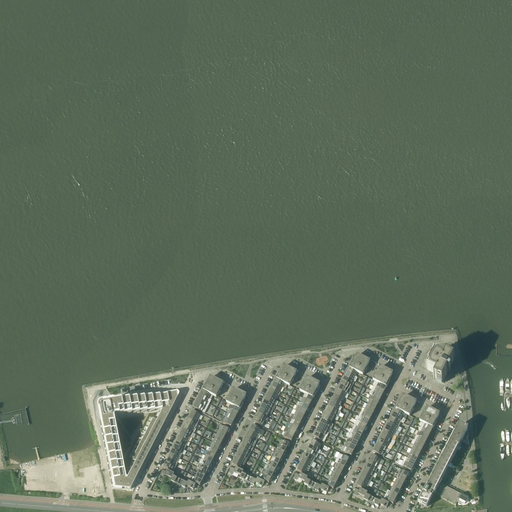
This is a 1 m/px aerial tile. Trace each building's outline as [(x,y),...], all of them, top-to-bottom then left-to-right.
[(446,350),(429,352),(428,352),(428,353),(420,367),(436,375),(436,376),(434,379),(442,383),(448,373),(449,373),(449,374),(450,374),(450,373),(451,373),(451,372),(451,371),(450,371),(450,370),(449,370),(449,371),(454,360),(453,355),(453,354),(453,353),(452,352),(451,351),(450,351),(449,350),(448,350),(447,350),(446,350)] [(366,370),(368,365),(369,363),(356,357),(354,360),(353,363),(352,362),(349,369),(350,369),(357,373),(363,376),(367,370),(366,370)] [(293,380),(295,376),(296,374),(283,367),(282,369),(280,374),(279,373),(276,379),(276,380),(284,384),(286,385),(290,387),(294,381),(293,380)] [(389,381),(390,379),(391,377),(392,375),(379,368),(376,374),(375,374),(372,381),(376,382),(386,387),(386,388),(390,382),(389,381)] [(357,373),(350,369),(349,371),(348,371),(347,373),(355,377),(357,373)] [(355,383),(357,378),(355,377),(347,373),(345,378),(354,382),(355,383)] [(354,382),(345,378),(344,380),(344,379),(343,381),(343,382),(352,387),(354,382)] [(209,379),(209,381),(206,385),(202,391),(203,391),(213,396),(216,398),(220,392),(222,387),(223,386),(209,379)] [(306,379),(305,381),(303,385),(302,385),(299,392),(305,394),(313,398),(313,399),(316,392),(318,388),(319,386),(306,379)] [(286,385),(284,384),(276,380),(274,384),(282,388),(284,389),(286,385)] [(352,387),(343,382),(341,386),(350,391),(352,387)] [(386,387),(376,382),(373,386),(384,392),(386,387)] [(280,392),(282,388),(274,384),(273,386),(272,388),(280,392)] [(351,391),(350,391),(341,386),(339,390),(347,394),(349,395),(351,391)] [(384,392),(373,386),(371,391),(381,396),(384,392)] [(280,392),(272,388),(271,390),(270,392),(270,393),(278,397),(280,392)] [(344,399),(347,394),(339,390),(338,392),(337,392),(336,394),(337,395),(344,399)] [(98,406),(113,488),(131,490),(178,398),(177,391),(98,406)] [(213,396),(203,391),(201,396),(211,400),(213,396)] [(244,401),(245,399),(245,397),(232,391),(229,397),(229,396),(226,403),(230,405),(231,406),(239,410),(240,410),(243,404),(244,401)] [(381,396),(371,391),(369,395),(370,396),(371,396),(379,400),(381,396)] [(278,397),(270,393),(269,395),(268,394),(267,397),(268,397),(276,401),(278,397)] [(313,398),(305,394),(303,398),(311,403),(313,398)] [(344,399),(337,395),(334,399),(342,403),(344,399)] [(211,400),(201,396),(199,400),(209,405),(211,401),(211,400)] [(379,400),(371,396),(370,396),(368,400),(369,401),(377,405),(379,400)] [(277,402),(276,401),(268,397),(266,401),(275,406),(277,402)] [(403,397),(402,399),(401,401),(399,403),(395,409),(396,410),(405,414),(409,416),(413,411),(413,410),(415,406),(416,404),(403,397)] [(311,403),(303,398),(300,403),(308,407),(311,403)] [(342,403),(334,399),(332,403),(340,407),(342,403)] [(209,405),(199,400),(197,404),(207,409),(209,405)] [(275,406),(266,401),(263,405),(273,410),(275,406)] [(377,405),(369,401),(367,405),(375,409),(377,405)] [(308,407),(300,403),(298,407),(306,411),(308,407)] [(342,408),(340,407),(332,403),(331,405),(329,407),(330,407),(340,412),(342,408)] [(207,409),(197,404),(196,406),(195,406),(194,409),(197,410),(204,414),(207,409)] [(239,410),(231,406),(230,405),(228,409),(229,410),(237,414),(239,410)] [(273,410),(263,405),(261,410),(269,414),(271,415),(273,410)] [(375,409),(367,405),(365,409),(373,413),(374,411),(375,409)] [(306,411),(298,407),(297,406),(295,411),(296,411),(304,415),(306,411)] [(340,413),(340,412),(330,407),(328,412),(337,417),(338,417),(340,413)] [(373,413),(365,409),(363,413),(370,417),(373,413)] [(437,420),(438,418),(439,416),(425,409),(425,411),(422,415),(419,421),(423,423),(432,428),(433,429),(436,422),(437,420)] [(235,418),(237,414),(229,410),(227,414),(235,418)] [(269,414),(261,410),(259,414),(267,418),(269,414)] [(405,414),(396,410),(394,414),(403,419),(405,414)] [(196,413),(192,411),(191,414),(190,416),(198,420),(201,416),(196,413)] [(304,415),(296,411),(294,416),(302,420),(304,415)] [(337,417),(328,412),(325,416),(333,420),(335,421),(337,417)] [(370,417),(363,413),(360,412),(358,416),(368,422),(369,422),(370,420),(369,419),(370,417)] [(235,418),(227,414),(225,418),(233,422),(235,418)] [(269,419),(267,418),(259,414),(257,418),(265,422),(266,423),(269,419)] [(405,419),(403,419),(394,414),(392,418),(401,423),(403,424),(404,423),(405,420),(405,419)] [(302,420),(294,416),(292,415),(290,419),(299,424),(300,424),(301,422),(302,420)] [(198,420),(190,416),(189,418),(187,420),(197,425),(200,421),(198,420)] [(333,420),(325,416),(323,420),(331,424),(333,420)] [(368,422),(358,416),(356,421),(366,426),(368,422)] [(233,422),(225,418),(223,423),(227,425),(227,426),(231,428),(232,425),(233,422)] [(265,422),(257,418),(256,420),(255,420),(254,423),(257,425),(258,424),(262,427),(265,422)] [(401,423),(392,418),(390,422),(399,427),(401,423)] [(297,428),(299,424),(290,419),(288,423),(289,424),(297,428)] [(197,425),(187,420),(186,422),(187,422),(186,425),(195,429),(197,425)] [(333,425),(331,424),(323,420),(321,425),(331,429),(333,425)] [(366,426),(356,421),(354,425),(364,430),(366,426)] [(399,427),(390,422),(387,427),(397,432),(399,427)] [(432,428),(423,423),(420,427),(430,432),(432,428)] [(297,428),(289,424),(287,429),(295,433),(296,433),(297,431),(296,430),(297,428)] [(195,429),(186,425),(185,427),(184,426),(183,428),(193,434),(195,429)] [(256,427),(252,425),(251,428),(252,428),(251,430),(260,435),(262,431),(256,427)] [(331,429),(321,425),(319,429),(329,434),(331,429)] [(364,430),(354,425),(351,429),(362,435),(364,430)] [(226,428),(221,426),(219,430),(227,435),(228,432),(228,433),(230,430),(226,428)] [(397,432),(387,427),(385,431),(394,436),(397,432)] [(430,432),(420,427),(418,431),(428,436),(430,432)] [(448,468),(450,464),(467,432),(458,427),(427,487),(426,486),(423,493),(418,502),(427,507),(434,493),(456,505),(457,502),(461,494),(440,484),(448,468)] [(193,434),(183,428),(182,431),(183,431),(182,433),(191,438),(193,434)] [(293,437),(295,433),(287,429),(286,428),(283,432),(285,433),(293,437)] [(329,434),(319,429),(317,433),(326,438),(329,434)] [(362,435),(351,429),(349,434),(359,439),(362,435)] [(227,435),(219,430),(217,435),(225,439),(226,437),(225,437),(227,435)] [(260,435),(251,430),(249,433),(249,432),(248,434),(258,439),(260,435)] [(394,436),(385,431),(383,435),(392,440),(394,436)] [(428,436),(418,431),(416,436),(426,441),(427,439),(428,436)] [(191,438),(182,433),(181,435),(180,435),(179,437),(189,442),(191,438)] [(293,437),(285,433),(283,437),(288,440),(287,440),(291,442),(292,439),(293,437)] [(326,438),(317,433),(316,435),(315,435),(314,438),(317,440),(317,439),(324,443),(326,438)] [(258,439),(248,434),(247,436),(247,437),(246,439),(255,444),(258,439)] [(359,439),(349,434),(347,438),(348,438),(357,443),(359,439)] [(225,439),(217,435),(214,439),(222,443),(223,441),(224,441),(225,439)] [(392,440),(383,435),(381,440),(390,444),(392,440)] [(424,445),(426,441),(416,436),(414,440),(416,441),(424,445)] [(189,442),(179,437),(178,439),(178,440),(177,442),(186,446),(189,442)] [(355,447),(357,443),(348,438),(346,443),(347,443),(355,447)] [(222,443),(214,439),(212,443),(221,448),(222,446),(221,445),(222,443)] [(255,444),(246,439),(245,441),(244,441),(243,443),(253,448),(255,444)] [(286,443),(281,440),(279,445),(287,449),(288,447),(290,444),(286,442),(286,443)] [(316,442),(312,440),(311,443),(312,443),(311,445),(318,449),(321,445),(316,442)] [(390,444),(381,440),(379,444),(388,449),(390,444)] [(421,449),(424,445),(416,441),(414,445),(421,449)] [(186,446),(177,442),(176,444),(175,444),(174,446),(184,451),(186,446)] [(221,448),(212,443),(210,448),(218,452),(219,449),(220,450),(221,448)] [(253,448),(243,443),(242,445),(243,445),(242,448),(251,452),(253,448)] [(355,447),(347,443),(346,443),(344,447),(353,452),(354,450),(354,449),(355,447)] [(388,449),(379,444),(377,448),(384,452),(387,454),(388,453),(390,451),(389,450),(388,449)] [(286,451),(287,449),(279,445),(277,449),(285,454),(286,451)] [(320,450),(318,449),(311,445),(309,447),(308,449),(318,454),(320,450)] [(421,449),(414,445),(411,450),(419,454),(421,449)] [(184,451),(174,446),(173,448),(174,448),(173,450),(182,455),(184,451)] [(352,454),(353,452),(344,447),(343,446),(340,451),(347,455),(351,457),(352,454)] [(218,452),(210,448),(208,452),(216,456),(217,454),(218,452)] [(251,452),(242,448),(241,450),(240,449),(239,452),(249,457),(251,452)] [(285,454),(277,449),(275,448),(273,453),(282,457),(283,455),(284,456),(285,454)] [(384,452),(377,448),(375,450),(373,453),(377,455),(377,454),(382,457),(384,452)] [(318,454),(308,449),(307,451),(306,454),(315,458),(318,454)] [(182,455),(173,450),(172,452),(171,452),(170,454),(180,459),(182,455)] [(419,454),(411,450),(409,454),(417,458),(419,454)] [(216,456),(208,452),(206,456),(213,460),(214,458),(215,459),(216,456)] [(249,457),(239,452),(238,454),(237,456),(247,461),(249,457)] [(281,460),(282,457),(273,453),(271,457),(281,462),(282,460),(281,460)] [(180,459),(170,454),(169,456),(170,457),(168,459),(178,464),(180,459)] [(315,458),(306,454),(305,456),(304,455),(303,458),(313,463),(315,458)] [(348,462),(350,459),(346,457),(346,458),(339,454),(337,459),(347,464),(348,462)] [(417,458),(409,454),(407,458),(415,462),(417,458)] [(383,461),(380,460),(376,457),(372,455),(371,458),(370,460),(380,465),(382,466),(384,462),(383,461)] [(212,462),(213,460),(206,456),(203,461),(212,465),(213,463),(212,462)] [(247,461),(237,456),(236,458),(234,460),(244,465),(247,461)] [(281,462),(271,457),(269,461),(270,462),(278,466),(279,464),(280,464),(281,462)] [(413,467),(415,462),(407,458),(405,457),(402,461),(403,462),(413,467)] [(313,463),(303,458),(302,460),(303,460),(302,462),(311,467),(313,463)] [(178,464),(168,459),(167,461),(166,463),(175,468),(178,464)] [(212,465),(203,461),(201,459),(199,464),(201,465),(209,469),(210,467),(211,467),(212,465)] [(346,466),(347,464),(337,459),(335,463),(337,464),(345,468),(346,466)] [(244,465),(234,460),(233,462),(234,463),(233,465),(242,470),(244,465)] [(370,460),(369,462),(368,462),(367,464),(377,469),(380,465),(370,460)] [(278,466),(270,462),(269,461),(267,466),(268,466),(276,471),(278,469),(277,468),(278,466)] [(311,467),(302,462),(301,464),(300,464),(299,466),(309,471),(311,467)] [(412,469),(413,467),(403,462),(401,466),(407,470),(410,472),(412,469)] [(175,468),(166,463),(164,465),(165,465),(164,468),(173,472),(175,468)] [(345,468),(337,464),(335,463),(333,467),(334,468),(342,472),(343,470),(344,471),(345,468)] [(377,469),(367,464),(366,466),(367,467),(366,469),(375,473),(377,469)] [(208,471),(209,469),(201,465),(199,469),(208,473),(209,471),(208,471)] [(268,466),(267,466),(265,465),(263,469),(273,475),(275,473),(276,471),(268,466)] [(309,471),(299,466),(298,468),(298,469),(297,471),(306,476),(309,471)] [(243,472),(236,468),(235,470),(231,468),(230,471),(229,473),(230,474),(231,474),(232,475),(233,474),(234,473),(241,476),(243,472)] [(341,474),(342,472),(334,468),(332,473),(341,477),(342,475),(341,474)] [(208,473),(199,469),(197,473),(205,477),(206,475),(206,476),(208,473)] [(272,477),(273,475),(263,469),(261,474),(263,475),(272,479),(273,477),(272,477)] [(366,469),(365,471),(364,471),(363,473),(373,478),(375,473),(366,469)] [(410,474),(406,472),(406,473),(401,470),(399,475),(407,479),(407,477),(408,477),(410,474)] [(174,474),(167,471),(166,472),(162,471),(161,474),(160,475),(161,476),(162,477),(163,477),(164,477),(165,476),(165,475),(172,479),(174,474)] [(243,472),(241,476),(240,479),(244,481),(243,482),(246,483),(249,477),(248,477),(249,475),(243,472)] [(205,477),(197,473),(195,478),(203,482),(204,480),(205,477)] [(308,478),(300,474),(299,476),(297,475),(298,474),(296,473),(294,477),(294,479),(294,480),(295,480),(296,481),(297,480),(298,479),(305,482),(308,478)] [(341,477),(332,473),(330,477),(338,481),(339,479),(340,479),(341,477)] [(373,478),(363,473),(362,475),(363,475),(361,477),(371,482),(373,478)] [(180,477),(174,474),(172,479),(171,481),(175,483),(174,484),(177,486),(180,480),(179,479),(180,477)] [(272,479),(263,475),(261,474),(259,478),(269,483),(270,481),(271,482),(272,479)] [(407,479),(399,475),(396,479),(405,483),(406,481),(405,481),(407,479)] [(258,479),(252,476),(251,478),(249,477),(246,483),(249,485),(250,484),(254,486),(255,484),(258,479)] [(338,481),(330,477),(328,481),(336,485),(338,483),(337,483),(338,481)] [(361,477),(360,479),(359,481),(368,487),(371,482),(361,477)] [(203,482),(195,478),(192,482),(200,486),(201,484),(202,484),(203,482)] [(308,478),(305,482),(304,485),(308,487),(308,488),(311,489),(314,484),(312,483),(313,481),(308,478)] [(189,482),(183,479),(182,481),(180,480),(177,486),(180,487),(181,486),(185,489),(186,486),(189,482)] [(268,485),(258,479),(255,484),(262,487),(263,487),(264,487),(265,487),(266,487),(267,486),(268,485)] [(405,483),(396,479),(394,483),(402,487),(403,485),(404,486),(405,483)] [(336,485),(328,481),(326,486),(333,490),(335,487),(335,488),(336,485)] [(368,487),(359,481),(358,483),(358,484),(357,486),(366,491),(368,487)] [(200,487),(189,482),(186,486),(193,490),(194,489),(194,490),(195,490),(196,490),(198,490),(198,489),(199,488),(200,487)] [(322,485),(316,482),(315,484),(314,484),(311,489),(314,491),(314,490),(319,492),(320,490),(322,485)] [(402,487),(394,483),(392,488),(401,492),(402,490),(401,489),(402,487)] [(333,491),(322,485),(320,490),(327,494),(327,493),(328,493),(329,493),(330,493),(331,493),(332,492),(333,491)] [(401,492),(392,488),(390,487),(388,491),(398,496),(399,494),(401,492)] [(367,493),(360,489),(359,491),(356,489),(354,492),(354,493),(354,494),(354,495),(355,495),(356,496),(357,495),(358,495),(358,494),(365,498),(367,493)] [(397,498),(398,496),(388,491),(385,495),(396,501),(397,498)] [(373,499),(372,498),(373,496),(367,493),(365,498),(364,500),(368,502),(368,503),(371,504),(373,499)] [(465,496),(461,494),(457,502),(461,504),(462,505),(463,504),(465,504),(466,503),(466,501),(469,497),(465,495),(465,496)] [(396,501),(385,495),(383,499),(393,505),(394,502),(395,503),(396,501)] [(378,507),(379,505),(382,500),(375,496),(373,499),(371,504),(374,506),(374,505),(378,507)] [(393,506),(382,500),(379,505),(386,509),(387,508),(388,508),(390,508),(391,508),(391,507),(392,507),(393,506)]
